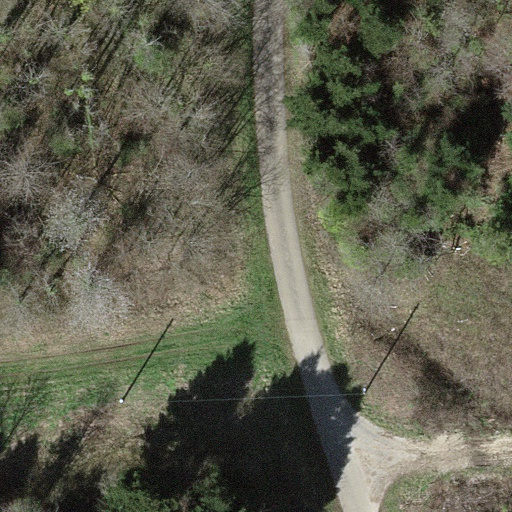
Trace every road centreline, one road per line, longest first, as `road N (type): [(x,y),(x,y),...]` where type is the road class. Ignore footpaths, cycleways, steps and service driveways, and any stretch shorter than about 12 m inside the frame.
road 1 (track): [(339,463),(280,263),(259,52),(267,0)]
road 2 (track): [(339,463),(511,453)]
